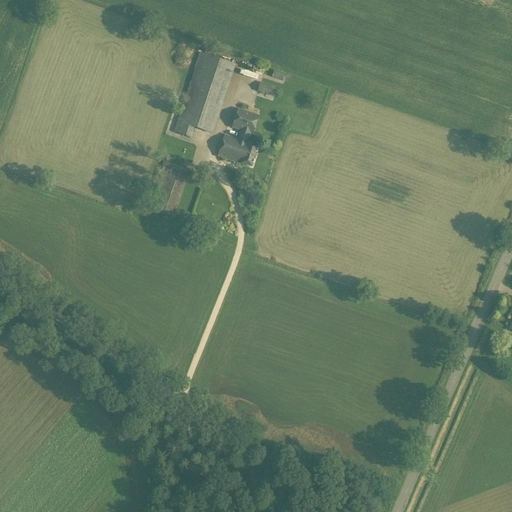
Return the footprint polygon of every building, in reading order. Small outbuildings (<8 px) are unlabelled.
[(191,138),(194,129),(212,134),(235,65),(199,53),(174,133),(191,138)] [(271,77),(288,83),(290,76),(274,71),(271,77)] [(277,97),(280,87),(262,81),(259,91),(277,97)] [(239,141),(247,143),(250,133),(253,134),(258,117),(238,111),(233,128),(242,131),(239,141)] [(258,147),(247,143),(239,141),(225,136),(218,157),(251,167),(258,147)] [(148,209),(174,218),(190,170),(164,161),(148,209)]
